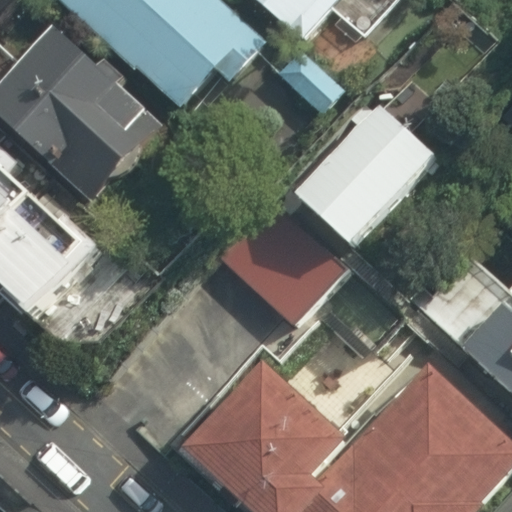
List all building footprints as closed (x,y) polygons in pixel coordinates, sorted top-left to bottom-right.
[(272,45),(221,0),(61,0),(186,112),(221,74),(235,87),(272,45)] [(251,0),(306,46),(345,0),(251,0)] [(59,31),(0,94),(0,116),(99,206),(150,146),(132,132),(150,113),(122,88),(128,81),(106,62),(101,68),(59,31)] [(291,88),(325,119),(349,93),(315,62),(291,88)] [(384,107),(301,197),(357,249),(440,159),(384,107)] [(0,282),(37,320),(104,249),(69,218),(65,224),(15,177),(24,167),(0,145),(0,140),(2,139),(0,137),(0,282)] [(218,257),(297,329),(350,271),(271,199),(218,257)] [(424,287),(411,301),(511,391),(511,293),(473,259),(437,298),(424,287)] [(411,330),(370,291),(339,325),(379,363),(411,330)] [(212,324),(148,397),(167,414),(146,437),(175,463),(276,348),(247,323),(231,340),(212,324)] [(269,365),(188,451),(253,511),(484,511),(511,482),(511,439),(435,369),(362,447),(269,365)]
